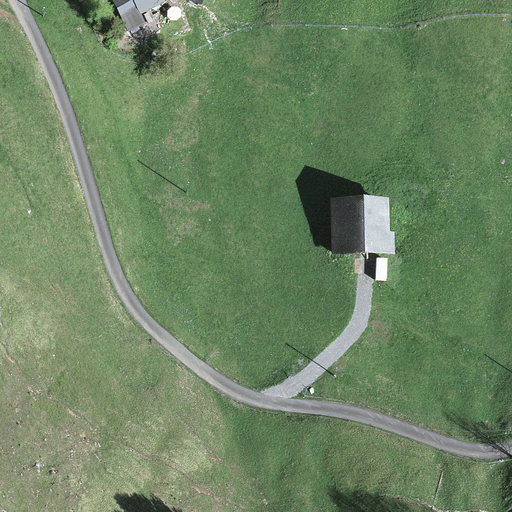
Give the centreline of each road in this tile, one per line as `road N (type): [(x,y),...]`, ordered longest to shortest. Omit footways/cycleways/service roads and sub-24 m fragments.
road 1 (unclassified): [(511,447),(461,449),(383,422),(238,394),(163,336),(130,302),(107,258),(50,67),(15,0)]
road 2 (track): [(511,231),(367,306),(329,359),(272,403)]
